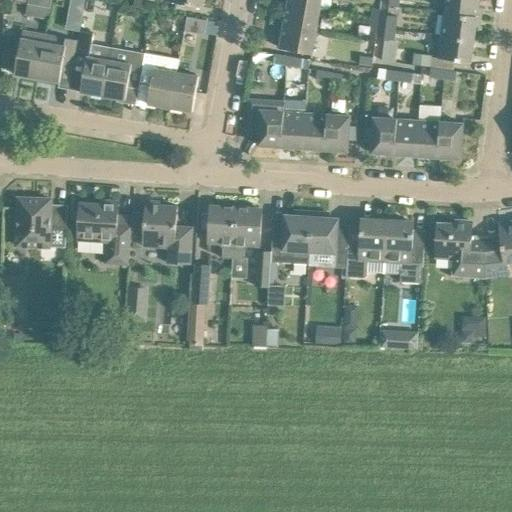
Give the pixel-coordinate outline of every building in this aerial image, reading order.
[(288,0),(288,4),(320,10),(321,0),(288,0)] [(446,0),(444,13),(477,17),(479,0),(446,0)] [(280,16),(279,25),(316,31),(320,10),(288,4),(286,17),(280,16)] [(370,20),(379,21),(380,9),(372,8),(370,20)] [(444,13),(441,35),(474,39),(477,17),(444,13)] [(388,15),(386,27),(396,28),(398,16),(388,15)] [(187,16),(184,30),(204,34),(207,20),(187,16)] [(379,21),(370,20),(369,32),(377,33),(379,21)] [(316,31),(279,25),(277,33),(283,34),(280,48),(312,53),(316,31)] [(396,28),(386,27),(384,39),(394,41),(396,28)] [(15,74),(38,78),(44,42),(46,34),(23,30),(15,74)] [(81,91),(103,95),(110,60),(112,47),(92,43),(94,33),(81,30),(79,40),(75,62),(86,64),(81,91)] [(73,71),(75,62),(79,40),(46,34),(44,42),(38,78),(60,82),(62,69),(73,71)] [(474,39),(441,35),(438,58),(471,62),(474,39)] [(128,86),(139,88),(146,53),(112,47),(110,60),(103,95),(126,99),(128,86)] [(2,62),(14,64),(15,55),(4,53),(2,62)] [(170,107),(177,72),(179,59),(146,53),(139,88),(150,90),(148,103),(170,107)] [(273,63),(284,64),(286,55),(275,53),(273,63)] [(414,53),(413,63),(432,66),(433,56),(414,53)] [(323,62),(334,64),(336,56),(324,54),(323,62)] [(286,55),(284,64),(299,67),(301,58),(286,55)] [(429,77),(442,79),(443,69),(431,67),(429,77)] [(329,82),(331,71),(318,69),(316,79),(329,82)] [(386,79),(402,81),(403,71),(387,69),(386,79)] [(454,71),(443,69),(442,79),(456,81),(457,71),(454,71)] [(331,71),(329,82),(342,84),(344,74),(331,71)] [(403,71),(402,81),(413,82),(414,72),(403,71)] [(177,72),(170,107),(193,111),(199,76),(177,72)] [(259,145),(282,146),(284,111),(283,111),(284,101),(251,99),(248,132),(260,133),(259,145)] [(282,146),(303,148),(306,113),(284,111),(282,146)] [(303,148),(325,149),(328,114),(306,113),(303,148)] [(328,114),(325,149),(348,151),(349,138),(357,139),(357,127),(350,127),(350,116),(328,114)] [(372,152),(395,154),(397,119),(374,117),(372,152)] [(395,154),(417,155),(419,120),(397,119),(395,154)] [(417,155),(438,157),(441,122),(419,120),(417,155)] [(441,122),(438,157),(461,158),(463,123),(441,122)] [(18,198),(17,246),(41,246),(52,247),(66,247),(67,231),(69,205),(51,204),(52,199),(18,198)] [(78,241),(106,243),(105,263),(130,265),(133,226),(117,225),(119,201),(102,200),(101,204),(80,202),(78,241)] [(167,262),(191,264),(193,227),(176,226),(178,206),(152,204),(153,201),(146,200),(143,245),(168,247),(167,262)] [(226,203),(224,205),(211,205),(208,243),(219,243),(223,248),(223,257),(233,258),(234,244),(237,206),(234,206),(232,204),(226,203)] [(250,245),(260,246),(263,208),(249,207),(247,205),(241,204),(239,206),(237,206),(234,244),(233,258),(244,259),(245,249),(250,245)] [(285,226),(273,225),(272,251),(271,261),(309,264),(313,211),(295,210),(295,215),(286,214),(285,226)] [(342,266),(347,266),(349,243),(350,230),(338,229),(339,218),(330,217),(330,212),(313,211),(309,264),(342,266)] [(368,271),(385,272),(389,216),(373,215),(373,219),(362,219),(361,244),(349,243),(347,266),(347,276),(364,277),(368,275),(368,271)] [(404,217),(389,216),(385,272),(401,273),(401,281),(422,283),(424,249),(412,248),(414,222),(404,221),(404,217)] [(508,262),(511,261),(511,220),(499,222),(501,238),(485,240),(486,252),(487,273),(487,278),(510,276),(508,262)] [(487,278),(487,273),(486,252),(471,251),(473,221),(466,221),(466,225),(438,223),(436,257),(453,258),(452,276),(487,278)] [(270,286),(271,261),(272,251),(257,250),(255,285),(270,286)] [(195,264),(193,302),(208,303),(211,265),(195,264)] [(1,276),(0,314),(0,315),(23,316),(25,276),(1,276)] [(289,302),(290,283),(272,282),(271,301),(289,302)] [(129,286),(127,318),(147,319),(149,288),(129,286)] [(344,318),(343,329),(356,329),(356,323),(350,319),(344,318)] [(205,321),(191,320),(191,324),(190,345),(204,346),(205,325),(205,321)] [(464,323),(465,340),(487,339),(487,322),(464,323)] [(266,326),(254,326),(253,346),(266,346),(266,344),(266,329),(266,326)] [(266,344),(277,345),(278,329),(266,329),(266,344)] [(343,329),(342,346),(355,346),(356,329),(343,329)] [(393,332),(381,331),(380,347),(392,348),(393,332)]
